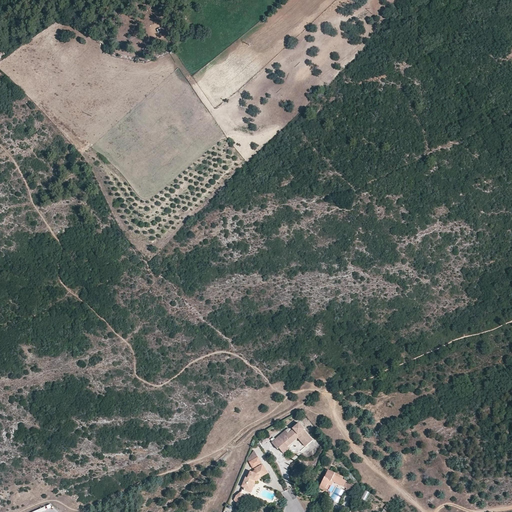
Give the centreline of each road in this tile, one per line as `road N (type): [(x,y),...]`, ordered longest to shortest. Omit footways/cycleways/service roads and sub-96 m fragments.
road 1 (track): [(0,144),(62,247),(61,282),(126,342),(136,376),(164,384),(222,351),(280,392),(314,389),(329,398)]
road 2 (track): [(316,412),(333,412),(329,398),(336,393),(511,321)]
road 3 (track): [(333,412),(372,468),(424,511)]
